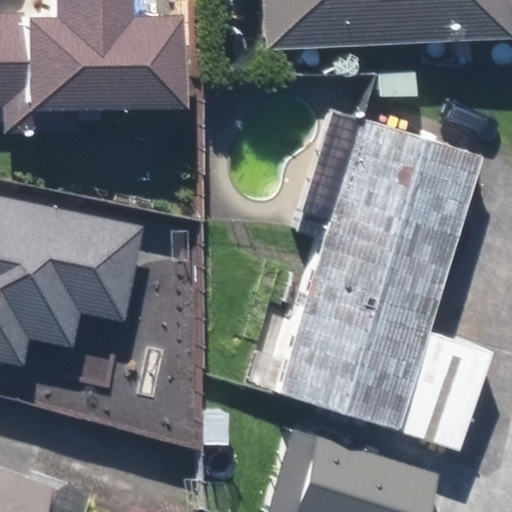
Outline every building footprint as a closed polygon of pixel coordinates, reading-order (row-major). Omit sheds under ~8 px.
[(0,7),(0,123),(63,123),(63,97),(171,94),(169,5),(116,6),(115,0),(40,0),(41,7),(0,7)] [(255,0),(257,41),(501,31),(499,0),(255,0)] [(471,149),(355,113),(270,381),(447,437),(478,342),(416,322),(471,149)] [(136,221),(0,192),(0,352),(16,355),(22,330),(66,339),(74,304),(117,313),(136,221)] [(269,511),(414,511),(428,469),(290,425),(264,510),(269,511)] [(0,511),(90,511),(89,508),(88,506),(86,503),(84,501),(82,499),(80,498),(78,496),(75,495),(73,494),(70,494),(67,493),(48,487),(0,471),(0,511)]
